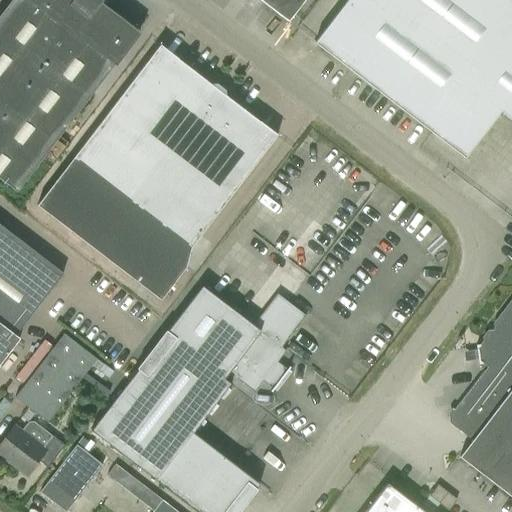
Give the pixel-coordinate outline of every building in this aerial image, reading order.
[(140,33),(99,2),(99,0),(9,0),(0,12),(0,180),(15,192),(114,66),(114,67),(140,33)] [(258,0),(287,22),(303,0),(258,0)] [(511,122),(511,0),(347,0),(314,43),(464,158),(499,112),(511,122)] [(160,45),(73,158),(37,205),(160,300),(185,267),(190,248),(277,135),(225,96),(225,90),(216,84),(211,85),(160,45)] [(0,362),(19,338),(15,335),(63,273),(0,225),(0,362)] [(237,511),(259,484),(192,433),(235,377),(254,392),(262,381),(266,384),(268,382),(275,381),(280,374),(279,367),(281,365),(277,362),(285,351),(281,347),(305,315),(277,294),(252,325),(201,286),(90,431),(155,481),(156,481),(195,511),(237,511)] [(477,348),(476,348),(478,362),(479,362),(486,367),(447,418),(473,438),(459,457),(511,498),(511,302),(495,324),(487,325),(488,333),(477,348)] [(96,359),(63,334),(14,397),(47,423),(96,359)] [(0,454),(26,475),(38,460),(47,468),(64,445),(33,422),(28,422),(20,432),(13,426),(0,443),(0,454)] [(39,492),(65,511),(108,457),(82,437),(39,492)] [(176,511),(162,500),(123,471),(103,498),(111,504),(126,486),(156,508),(152,511),(176,511)] [(423,511),(386,484),(364,511),(423,511)] [(429,496),(448,511),(456,500),(437,485),(429,496)]
